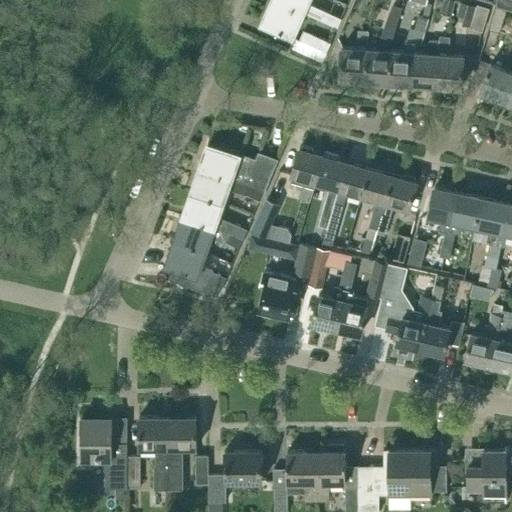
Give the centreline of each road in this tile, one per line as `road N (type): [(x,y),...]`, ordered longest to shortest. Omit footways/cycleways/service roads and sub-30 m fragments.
road 1 (unclassified): [(511,404),(92,312)]
road 2 (residential): [(511,161),(196,86)]
road 3 (unclassified): [(92,312),(196,86)]
